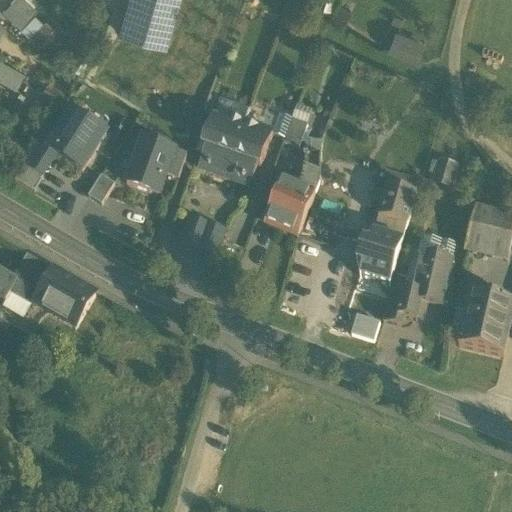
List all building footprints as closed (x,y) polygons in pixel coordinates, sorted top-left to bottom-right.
[(14,0),(3,12),(17,26),(34,8),(25,0),(14,0)] [(128,0),(119,32),(167,46),(180,0),(128,0)] [(29,38),(43,23),(35,15),(21,30),(29,38)] [(43,23),(29,38),(37,46),(53,29),(45,22),(43,23)] [(417,61),(427,40),(397,26),(388,47),(417,61)] [(24,74),(0,60),(0,81),(15,90),(24,74)] [(221,101),(213,124),(218,126),(220,120),(244,129),(250,112),(241,108),(242,106),(230,102),(229,105),(221,101)] [(298,109),(293,124),(307,129),(313,114),(298,109)] [(73,117),(59,140),(46,133),(37,149),(82,177),(106,138),(73,117)] [(280,119),(273,139),(284,143),(291,123),(280,119)] [(209,175),(225,181),(244,129),(220,120),(218,126),(213,124),(202,153),(206,155),(201,169),(207,172),(209,175)] [(284,148),(298,154),(307,129),(293,124),(284,148)] [(261,174),(271,145),(265,143),(267,137),(244,129),(225,181),(242,188),(246,186),(252,188),(257,173),(261,174)] [(307,183),(318,184),(321,146),(313,144),(313,145),(305,154),(309,157),(307,183)] [(143,145),(127,190),(159,201),(168,178),(179,182),(187,160),(143,145)] [(454,192),(459,167),(437,163),(432,189),(454,192)] [(44,183),(23,171),(14,185),(35,198),(44,183)] [(115,190),(101,181),(88,201),(102,210),(115,190)] [(266,228),(299,241),(316,198),(284,185),(266,228)] [(380,222),(407,230),(416,199),(387,190),(378,222),(380,222)] [(468,255),(508,265),(511,249),(511,223),(475,214),(465,254),(468,255)] [(380,222),(375,240),(403,247),(407,230),(380,222)] [(182,251),(198,257),(208,228),(192,223),(182,251)] [(225,234),(208,228),(198,257),(215,263),(225,234)] [(360,283),(390,292),(403,247),(375,240),(373,239),(370,249),(363,247),(357,269),(364,271),(360,283)] [(413,327),(417,328),(421,310),(443,315),(447,297),(451,294),(453,288),(450,283),(453,266),(427,260),(424,277),(420,276),(417,287),(414,299),(405,297),(397,324),(403,325),(413,327)] [(47,291),(55,277),(30,262),(22,276),(47,291)] [(34,307),(75,333),(95,300),(55,277),(47,291),(22,276),(15,288),(12,293),(34,307)] [(0,301),(5,305),(12,293),(15,288),(0,278),(0,301)] [(24,325),(34,307),(12,293),(5,305),(1,312),(24,325)] [(384,329),(401,333),(403,325),(397,324),(405,297),(393,294),(384,329)] [(459,353),(504,362),(511,326),(511,308),(471,299),(459,353)]
